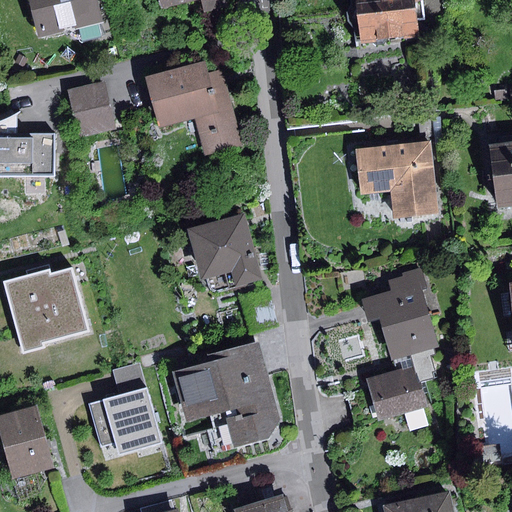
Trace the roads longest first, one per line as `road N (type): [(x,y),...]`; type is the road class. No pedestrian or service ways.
road 1 (residential): [(258,0),(314,451)]
road 2 (residential): [(314,451),(86,511)]
